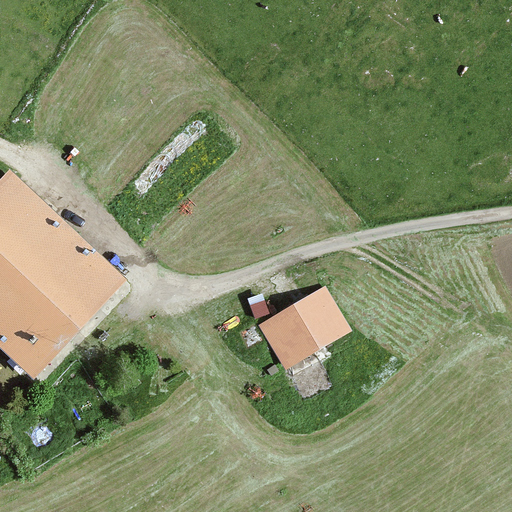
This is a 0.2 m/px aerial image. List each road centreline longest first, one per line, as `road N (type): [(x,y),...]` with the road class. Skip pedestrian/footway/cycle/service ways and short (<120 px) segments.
road 1 (unclassified): [(511,212),(329,245),(221,286)]
road 2 (track): [(221,286),(157,278),(50,175),(0,151)]
